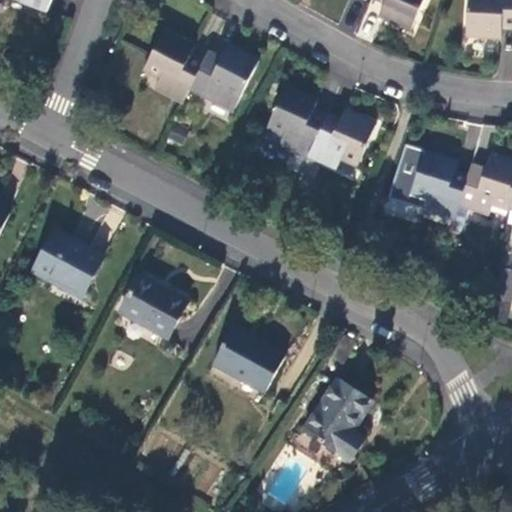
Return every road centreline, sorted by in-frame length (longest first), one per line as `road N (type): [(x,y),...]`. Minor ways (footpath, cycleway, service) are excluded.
road 1 (residential): [(486,444),(453,368),(424,329),(50,135)]
road 2 (residential): [(256,0),(418,85),(511,95)]
road 3 (residential): [(50,135),(100,0)]
road 4 (tertiary): [(375,511),(486,444)]
